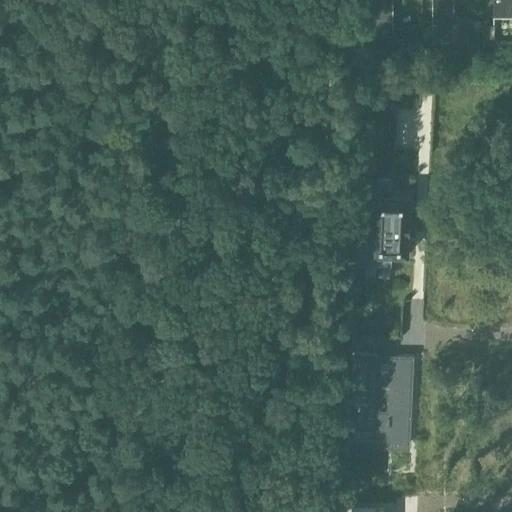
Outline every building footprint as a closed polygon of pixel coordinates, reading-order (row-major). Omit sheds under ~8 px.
[(371,30),(393,30),(392,0),(371,0),(372,17),(371,30)] [(432,0),(433,41),(457,42),(457,18),(453,14),(453,0),(432,0)] [(511,0),(493,0),(493,17),(511,16),(511,0)] [(484,26),(475,26),(475,42),(484,42),(484,26)] [(392,133),(371,132),(369,173),(390,174),(392,133)] [(408,235),(409,235),(409,217),(410,198),(410,196),(408,196),(389,195),(390,179),(378,179),(377,195),(375,195),(375,196),(374,233),(365,232),(364,252),(373,252),(373,254),(374,254),(406,255),(408,256),(408,254),(408,235)] [(354,401),(353,411),(354,411),(354,415),(353,415),(353,423),(353,428),(372,428),(372,429),(377,429),(387,429),(387,437),(387,443),(393,443),(405,444),(408,444),(409,418),(410,418),(410,411),(406,411),(407,403),(410,403),(411,397),(410,397),(410,389),(411,389),(411,382),(411,374),(412,374),(412,356),(395,355),(394,376),(390,376),(390,375),(379,375),(374,375),(375,354),(356,353),(355,373),(356,373),(355,377),(354,386),(355,386),(355,395),(354,395),(354,399),(354,401)]
